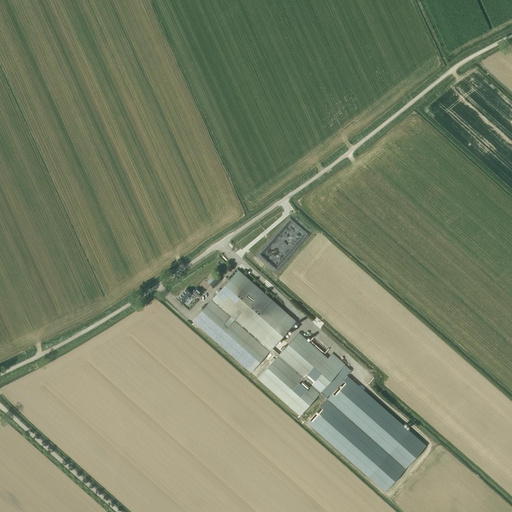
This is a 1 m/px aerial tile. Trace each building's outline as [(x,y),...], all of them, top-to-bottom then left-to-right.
[(290,218),(262,252),(262,255),(264,257),(269,257),(269,251),(275,251),(278,246),(279,250),(283,250),(284,251),(287,251),(298,238),(303,238),(306,234),(306,232),(290,218)] [(300,416),(324,389),(331,396),(307,422),(368,477),(410,430),(349,376),(334,392),(327,385),(346,364),(333,353),(328,358),(299,332),(284,349),(282,347),(280,349),(282,351),(279,354),(273,348),(297,321),(239,270),(221,290),(219,289),(216,293),(217,294),(193,321),(251,372),(269,351),(276,358),(258,378),(300,416)] [(214,287),(221,280),(217,276),(210,283),(214,287)] [(193,292),(192,293),(186,289),(179,297),(180,298),(179,298),(182,301),(183,300),(185,302),(190,296),(193,299),(195,297),(196,296),(198,297),(202,292),(196,287),(192,292),(193,292)] [(326,352),(330,345),(313,336),(311,340),(317,344),(316,346),(326,352)] [(202,501),(198,497),(193,502),(196,506),(202,501)]
